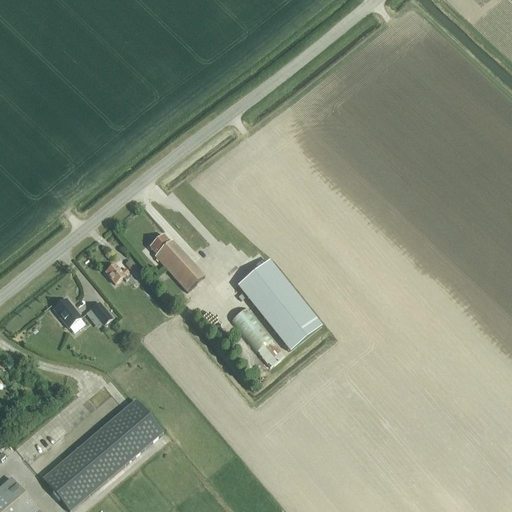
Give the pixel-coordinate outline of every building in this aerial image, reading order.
[(187,295),(205,279),(172,243),(170,245),(163,238),(150,250),(157,258),(155,259),(187,295)] [(130,262),(125,266),(138,281),(142,277),(130,262)] [(321,328),(270,265),(239,290),(289,354),(321,328)] [(115,287),(123,280),(126,283),(129,281),(126,277),(129,275),(126,271),(121,275),(115,267),(105,275),(115,287)] [(54,312),(69,331),(81,321),(66,302),(54,312)] [(100,306),(91,313),(104,328),(112,321),(100,306)] [(248,310),(231,325),(258,354),(259,354),(273,368),(286,356),(273,341),(275,339),(248,310)] [(10,373),(19,365),(16,362),(7,369),(10,373)] [(135,403),(42,482),(67,511),(72,511),(163,436),(135,403)] [(39,511),(12,481),(0,490),(0,511),(39,511)]
